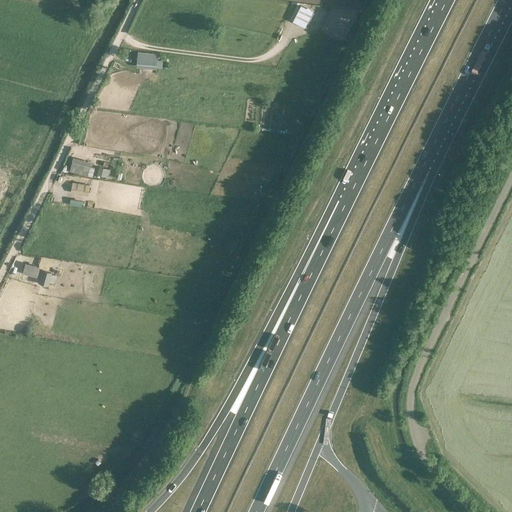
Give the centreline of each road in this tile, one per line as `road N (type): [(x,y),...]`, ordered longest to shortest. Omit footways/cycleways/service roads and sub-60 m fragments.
road 1 (motorway): [(258,511),(424,164)]
road 2 (unclassified): [(472,511),(422,458),(409,399),(511,180)]
road 3 (motorway): [(346,203),(299,272),(212,436),(152,511)]
road 4 (motorway): [(346,203),(200,511)]
road 5 (track): [(0,277),(136,0)]
road 6 (motorway): [(322,436),(405,239),(424,164)]
road 7 (motorway): [(447,0),(346,203)]
road 8 (track): [(291,28),(276,52),(250,61),(119,35)]
road 9 (motorway): [(424,164),(508,0)]
